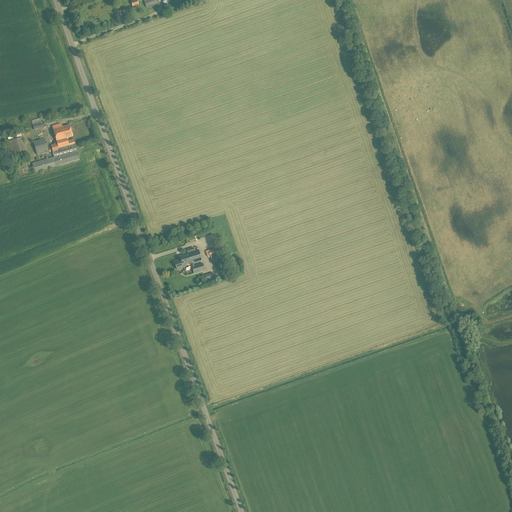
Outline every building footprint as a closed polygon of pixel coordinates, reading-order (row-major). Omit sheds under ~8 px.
[(147,8),(158,4),(156,0),(145,0),(144,1),(147,8)] [(43,121),(42,118),(31,121),(32,124),(34,130),(45,127),(44,121),(43,121)] [(62,127),(61,123),(52,126),(53,129),(57,140),(56,141),(57,143),(51,145),(53,152),(52,152),(54,157),(32,163),(35,173),(80,160),(77,151),(76,146),(74,139),(68,140),(67,138),(73,136),(69,125),(62,127)] [(22,137),(6,142),(11,158),(26,153),(22,137)] [(37,155),(49,152),(45,139),(33,142),(37,155)] [(224,258),(221,246),(208,250),(208,251),(205,252),(207,256),(210,255),(212,262),(224,258)] [(195,251),(194,247),(186,249),(188,253),(188,254),(179,256),(180,259),(174,261),(177,270),(185,267),(184,265),(191,263),(194,274),(205,271),(203,263),(194,265),(193,263),(202,261),(199,249),(195,251)]
